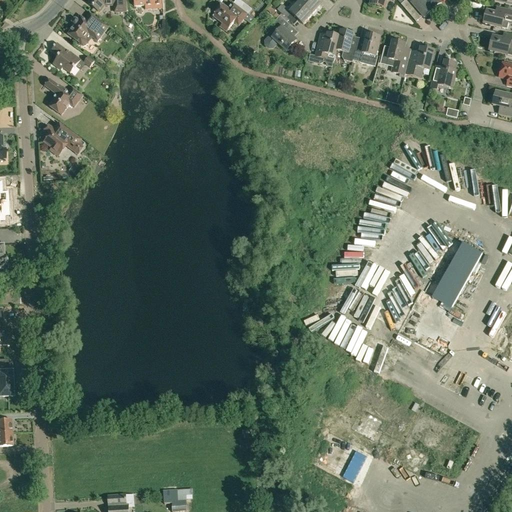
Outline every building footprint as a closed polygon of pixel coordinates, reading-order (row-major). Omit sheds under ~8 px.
[(89,0),(87,3),(97,11),(102,5),(104,6),(115,6),(115,13),(127,12),(126,0),(89,0)] [(133,0),(134,7),(145,7),(145,10),(163,10),(162,0),(133,0)] [(238,0),(236,0),(233,4),(248,15),(251,10),(238,0)] [(301,0),(299,3),(313,16),(321,6),(314,0),(301,0)] [(385,9),(387,0),(390,0),(394,1),(394,0),(372,0),(371,5),(385,9)] [(433,12),(423,0),(415,0),(415,1),(414,0),(406,0),(401,5),(409,14),(416,8),(424,19),(433,12)] [(423,0),(433,12),(442,4),(438,0),(423,0)] [(213,17),(222,24),(220,28),(226,33),(234,23),(239,26),(244,19),(251,24),(251,25),(255,20),(248,15),(233,4),(233,3),(228,10),(223,5),(218,11),(217,11),(215,14),(215,15),(213,17)] [(313,16),(299,3),(290,12),(283,5),(278,10),(289,21),(294,16),(304,25),(313,16)] [(511,11),(507,10),(497,7),(495,14),(487,12),(484,24),(508,30),(509,24),(511,24),(511,11)] [(69,36),(80,44),(79,45),(81,47),(86,47),(92,38),(98,42),(108,28),(109,28),(90,13),(85,20),(80,17),(81,16),(80,16),(79,17),(80,17),(77,20),(76,19),(74,20),(72,22),(72,24),(75,26),(69,35),(68,35),(69,36)] [(291,27),(280,16),(272,25),(279,32),(273,38),(272,38),(267,38),(264,42),(264,47),(268,50),(273,50),(278,44),(287,52),(297,41),(287,32),(291,27)] [(341,32),(340,37),(337,51),(344,52),(343,57),(345,61),(353,62),(356,47),(351,46),(354,35),(341,32)] [(316,57),(326,59),(325,61),(329,67),(331,67),(333,68),(336,56),(337,51),(340,37),(337,37),(338,35),(330,33),(330,35),(328,35),(328,37),(321,35),(316,57)] [(511,35),(504,34),(503,40),(493,37),(490,51),(508,56),(510,48),(511,48),(511,35)] [(363,49),(356,47),(353,62),(354,63),(354,61),(360,63),(366,65),(366,64),(375,67),(378,56),(376,56),(381,39),(367,35),(363,49)] [(406,45),(393,42),(390,54),(383,53),(380,64),(393,68),(392,73),(405,76),(412,51),(405,49),(406,45)] [(67,52),(57,44),(52,51),(59,57),(53,65),(61,71),(63,69),(71,75),(76,68),(81,61),(70,53),(69,54),(68,52),(67,52)] [(413,52),(411,62),(408,76),(421,78),(422,73),(423,73),(424,75),(428,76),(430,71),(434,52),(421,49),(420,54),(413,52)] [(84,63),(86,65),(90,68),(95,62),(88,58),(84,63)] [(436,67),(435,73),(431,90),(437,91),(439,86),(453,90),(457,71),(456,71),(458,64),(445,61),(443,68),(436,67)] [(501,70),(502,71),(500,78),(508,80),(507,86),(511,87),(511,66),(503,64),(503,67),(501,67),(501,70)] [(68,94),(50,80),(45,87),(57,96),(49,106),(62,116),(70,105),(75,108),(83,96),(72,88),(68,94)] [(494,96),(492,104),(493,104),(493,105),(500,108),(498,114),(505,116),(511,117),(511,96),(496,92),(495,97),(494,96)] [(57,158),(62,152),(66,146),(77,155),(82,148),(78,144),(81,140),(59,124),(54,131),(48,127),(43,133),(49,137),(44,143),(51,148),(49,151),(57,158)] [(0,222),(5,222),(5,217),(10,217),(9,192),(3,192),(2,182),(0,182),(0,222)] [(482,255),(463,244),(410,337),(443,355),(465,315),(453,308),(482,255)] [(0,269),(6,269),(6,267),(8,266),(8,265),(9,264),(9,262),(8,261),(8,260),(6,259),(6,257),(4,257),(3,245),(0,245),(0,269)] [(3,309),(0,309),(0,345),(12,345),(11,328),(3,329),(3,309)] [(0,396),(12,396),(11,372),(0,372),(0,396)] [(0,434),(12,434),(12,421),(0,421),(0,434)] [(0,447),(13,446),(12,434),(0,434),(0,447)] [(163,491),(164,504),(186,502),(186,501),(178,502),(178,500),(186,499),(186,495),(178,496),(178,490),(163,491)] [(108,496),(108,508),(127,507),(127,506),(134,505),(133,495),(126,495),(108,496)] [(187,511),(186,502),(164,504),(165,505),(172,505),(172,511),(187,511)]
